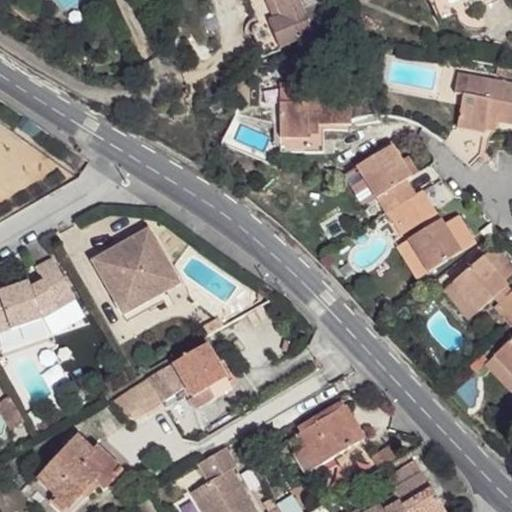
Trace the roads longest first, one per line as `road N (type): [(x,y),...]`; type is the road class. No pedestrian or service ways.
road 1 (residential): [(511,499),(324,301),(141,166)]
road 2 (residential): [(141,166),(0,72)]
road 3 (residential): [(141,166),(0,237)]
road 4 (residential): [(400,127),(449,158),(511,224)]
